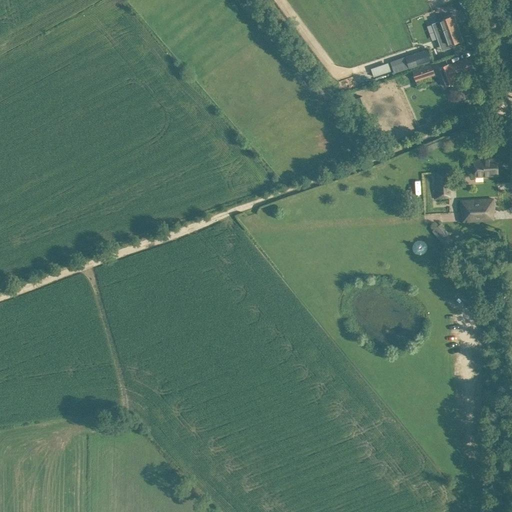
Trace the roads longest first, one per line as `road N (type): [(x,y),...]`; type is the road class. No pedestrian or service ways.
road 1 (track): [(0,293),(510,105)]
road 2 (unknown): [(511,303),(479,300),(459,325),(468,488)]
road 3 (track): [(375,158),(247,0)]
